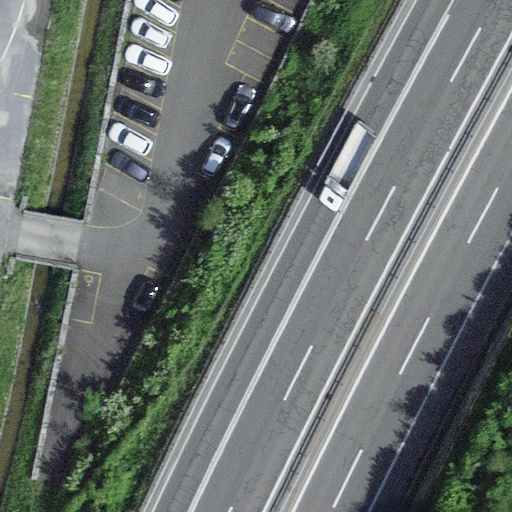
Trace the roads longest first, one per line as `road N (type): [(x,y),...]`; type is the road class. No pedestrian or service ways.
road 1 (motorway): [(495,0),(229,511)]
road 2 (motorway): [(332,511),(511,162)]
